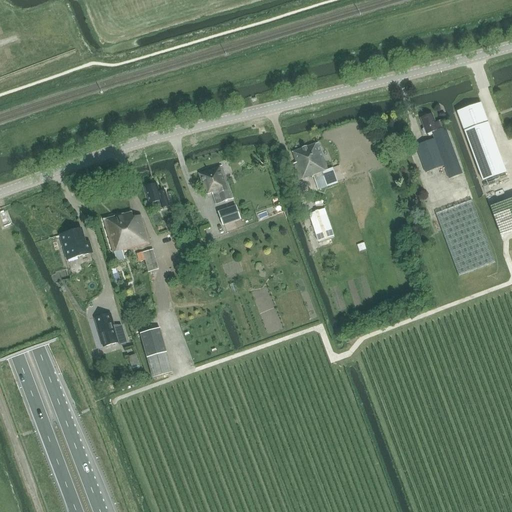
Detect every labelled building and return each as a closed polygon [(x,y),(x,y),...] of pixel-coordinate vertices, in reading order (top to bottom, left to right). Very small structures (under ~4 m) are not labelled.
[(506,173),(494,140),(481,104),(457,113),(483,182),(506,173)] [(434,139),(416,146),(425,173),(444,166),(449,179),(462,175),(453,151),(448,135),(445,128),(443,129),(440,121),(435,123),(432,114),(426,117),(425,116),(423,117),(422,118),(420,119),(424,129),(422,130),(424,134),(426,134),(426,135),(432,133),(434,139)] [(318,144),(292,153),(296,163),(293,164),(299,181),(313,176),(321,173),(326,187),(338,183),(333,168),(327,170),(318,144)] [(199,174),(206,195),(212,193),(216,205),(233,199),(222,166),(199,174)] [(485,191),(497,188),(495,181),(483,184),(485,191)] [(147,187),(145,188),(149,204),(159,202),(161,209),(169,206),(165,191),(159,193),(157,184),(151,186),(148,186),(147,187)] [(436,214),(459,277),(495,264),(472,201),(436,214)] [(218,213),(223,226),(240,220),(236,207),(218,213)] [(334,237),(324,209),(308,215),(318,243),(334,237)] [(133,218),(132,214),(132,213),(130,213),(131,213),(123,215),(114,217),(115,218),(105,220),(104,220),(103,220),(104,221),(113,253),(114,253),(116,261),(124,259),(122,251),(124,250),(124,251),(149,245),(141,216),(133,218)] [(60,236),(67,260),(92,253),(89,243),(84,244),(83,241),(84,240),(81,230),(60,236)] [(357,246),(359,253),(366,251),(364,244),(357,246)] [(143,253),(145,261),(148,273),(158,271),(153,250),(143,253)] [(139,263),(145,261),(143,253),(137,254),(139,263)] [(95,319),(104,347),(119,343),(110,314),(95,319)] [(160,329),(140,334),(147,358),(166,353),(160,329)] [(166,353),(147,359),(152,378),(172,372),(166,353)]
